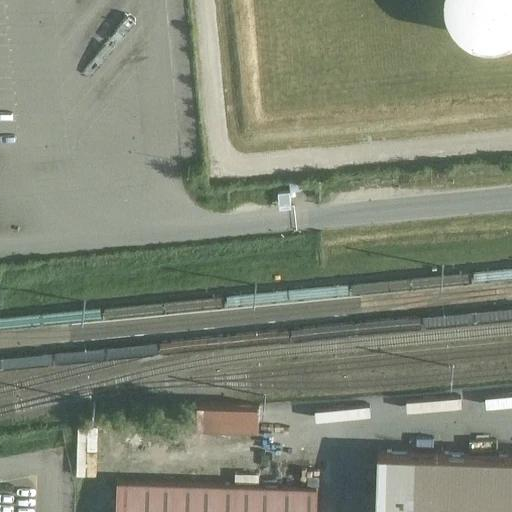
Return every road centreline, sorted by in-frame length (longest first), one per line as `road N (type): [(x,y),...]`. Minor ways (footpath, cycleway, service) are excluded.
road 1 (unclassified): [(511,197),(0,246)]
road 2 (unknown): [(50,241),(24,0)]
